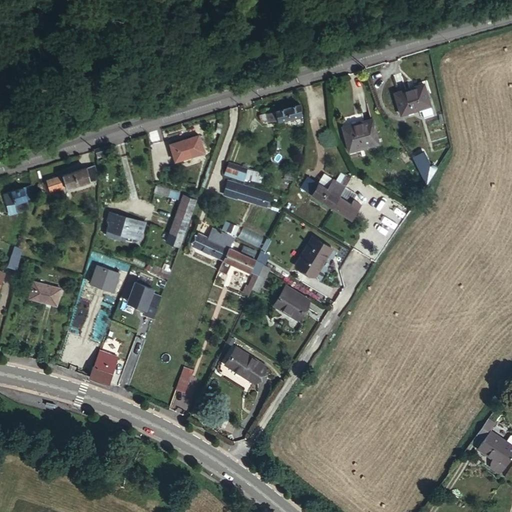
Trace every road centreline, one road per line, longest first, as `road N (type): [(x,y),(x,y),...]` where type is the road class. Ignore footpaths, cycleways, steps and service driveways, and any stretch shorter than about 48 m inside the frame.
road 1 (tertiary): [(0,166),(511,12)]
road 2 (primary): [(283,511),(190,443),(133,414),(0,372)]
